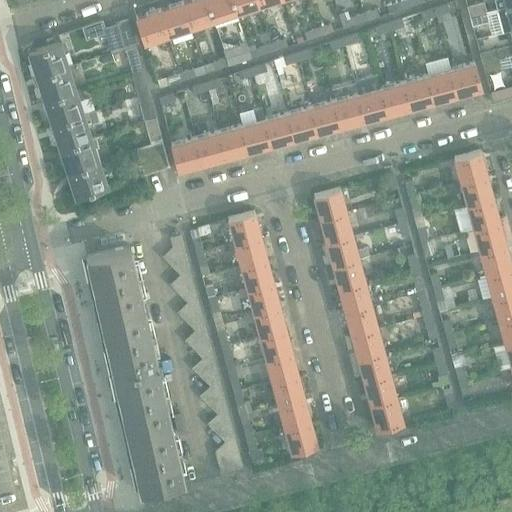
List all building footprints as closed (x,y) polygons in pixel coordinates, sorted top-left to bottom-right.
[(207,0),(186,0),(183,1),(191,28),(213,21),(214,21),(207,0)] [(232,0),(207,0),(214,21),(213,21),(215,27),(238,20),(236,14),(237,14),(232,0)] [(257,0),(232,0),(237,14),(259,6),(257,0)] [(398,8),(411,4),(409,0),(395,0),(396,2),(398,8)] [(483,0),(465,5),(468,16),(486,12),(483,0)] [(183,1),(159,9),(168,36),(191,28),(183,1)] [(396,2),(386,5),(388,12),(398,9),(398,8),(396,2)] [(447,2),(433,6),(435,14),(449,10),(447,2)] [(510,29),(511,30),(511,29),(511,4),(505,7),(504,6),(496,8),(502,31),(510,29)] [(423,18),(435,14),(433,6),(420,11),(423,18)] [(376,8),(362,12),(365,19),(378,15),(376,8)] [(167,36),(168,36),(159,9),(136,17),(144,44),(146,43),(149,52),(169,45),(167,36)] [(346,11),(338,13),(342,27),(351,24),(348,17),(346,11)] [(352,23),(365,19),(362,12),(349,16),(352,23)] [(488,20),(486,12),(468,16),(471,24),(488,20)] [(401,17),(388,22),(390,30),(404,25),(401,17)] [(101,20),(81,26),(85,39),(104,32),(103,28),(101,20)] [(128,21),(118,23),(125,48),(135,46),(128,21)] [(330,22),(317,26),(319,34),(333,30),(330,22)] [(377,34),(390,30),(388,22),(374,26),(377,34)] [(110,53),(123,49),(125,48),(118,23),(103,28),(104,32),(110,53)] [(306,38),(319,34),(317,26),(303,31),(306,38)] [(499,57),(508,55),(511,53),(511,29),(511,30),(511,34),(511,42),(496,46),(499,57)] [(267,31),(258,34),(260,41),(269,38),(267,31)] [(355,32),(342,36),(344,44),(357,40),(355,32)] [(284,36),(270,41),(273,49),(287,45),(284,36)] [(331,49),(344,44),(342,36),(328,40),(331,49)] [(223,47),(226,55),(228,64),(250,57),(245,40),(223,47)] [(260,53),(273,49),(270,41),(258,45),(260,53)] [(27,52),(35,76),(67,66),(59,42),(27,52)] [(135,46),(125,48),(123,49),(129,72),(141,68),(135,46)] [(478,51),(481,62),(497,57),(494,46),(478,51)] [(309,47),(295,51),(297,59),(312,55),(309,47)] [(284,63),(297,59),(295,51),(282,55),(284,63)] [(214,68),(228,64),(226,55),(211,60),(214,68)] [(499,64),(497,57),(481,62),(483,69),(499,64)] [(263,61),(250,66),(252,74),(266,70),(263,61)] [(473,62),(450,69),(457,94),(480,88),(473,62)] [(35,76),(43,100),(75,90),(67,66),(35,76)] [(239,78),(252,74),(250,66),(237,70),(239,78)] [(192,67),(179,71),(182,79),(194,75),(192,67)] [(129,72),(136,95),(148,91),(141,68),(129,72)] [(450,69),(427,75),(434,100),(457,94),(450,69)] [(169,84),(182,79),(179,71),(166,75),(169,84)] [(427,75),(404,81),(411,106),(434,100),(427,75)] [(218,76),(205,81),(207,88),(220,84),(218,76)] [(194,93),(207,88),(205,81),(191,85),(194,93)] [(404,81),(380,87),(387,113),(411,106),(404,81)] [(214,87),(208,89),(211,104),(218,102),(214,87)] [(380,87),(357,94),(364,119),(387,113),(380,87)] [(324,103),(310,106),(317,132),(340,125),(333,100),(330,89),(321,91),(324,103)] [(43,100),(51,125),(83,114),(75,90),(43,100)] [(136,95),(142,119),(154,115),(148,91),(136,95)] [(171,91),(158,96),(161,104),(174,100),(171,91)] [(357,94),(333,100),(340,125),(364,119),(357,94)] [(310,106),(287,113),(294,138),(317,132),(310,106)] [(51,125),(59,148),(90,137),(86,125),(98,121),(94,110),(83,114),(51,125)] [(287,113),(264,119),(271,144),(294,138),(287,113)] [(150,145),(162,142),(154,115),(142,119),(150,145)] [(264,119),(242,125),(249,150),(271,144),(264,119)] [(242,125),(219,131),(225,157),(249,150),(242,125)] [(219,131),(195,138),(202,163),(225,157),(219,131)] [(59,148),(66,172),(98,162),(90,137),(59,148)] [(178,169),(202,163),(195,138),(171,144),(178,169)] [(162,142),(150,145),(157,170),(168,167),(162,142)] [(143,174),(157,170),(150,145),(136,149),(143,174)] [(453,157),(459,177),(485,170),(479,150),(453,157)] [(106,186),(98,162),(66,172),(75,196),(106,186)] [(459,177),(465,200),(491,193),(485,170),(459,177)] [(388,191),(396,189),(392,173),(384,176),(388,191)] [(403,181),(406,191),(414,189),(412,179),(403,181)] [(313,195),(318,214),(344,207),(339,188),(313,195)] [(419,206),(414,189),(406,191),(411,208),(419,206)] [(458,227),(471,223),(497,216),(491,193),(465,200),(452,203),(458,227)] [(393,208),(396,218),(404,216),(401,206),(393,208)] [(318,214),(324,237),(350,230),(344,207),(318,214)] [(227,218),(233,238),(259,232),(253,211),(227,218)] [(408,233),(404,216),(396,218),(400,235),(408,233)] [(471,223),(478,247),(504,240),(497,216),(471,223)] [(208,223),(188,228),(191,237),(199,235),(210,232),(208,223)] [(416,227),(419,238),(427,235),(424,225),(416,227)] [(324,237),(331,260),(368,251),(367,246),(356,249),(350,230),(324,237)] [(233,238),(239,262),(265,255),(259,232),(233,238)] [(193,283),(181,241),(179,233),(170,236),(171,241),(161,251),(179,268),(193,283)] [(191,237),(194,249),(202,247),(199,235),(191,237)] [(432,252),(427,235),(419,238),(424,254),(432,252)] [(478,247),(484,269),(510,262),(504,240),(478,247)] [(129,246),(85,256),(138,492),(183,481),(129,246)] [(206,263),(202,247),(194,249),(198,265),(206,263)] [(331,260),(337,284),(363,277),(358,258),(369,255),(368,251),(331,260)] [(406,255),(408,264),(416,262),(414,253),(406,255)] [(233,265),(239,287),(272,279),(265,255),(239,262),(240,263),(233,265)] [(421,279),(416,262),(408,264),(413,281),(421,279)] [(484,269),(490,292),(511,286),(511,268),(510,262),(484,269)] [(168,279),(186,297),(201,311),(193,283),(179,268),(168,279)] [(429,273),(432,283),(440,281),(437,271),(429,273)] [(201,274),(207,296),(215,294),(209,272),(201,274)] [(337,284),(343,306),(369,299),(363,277),(337,284)] [(249,298),(252,307),(278,300),(272,279),(239,287),(242,300),(249,298)] [(441,286),(440,281),(432,283),(436,301),(444,299),(441,286)] [(449,284),(441,286),(444,299),(452,297),(449,284)] [(511,286),(490,292),(497,316),(511,311),(511,286)] [(416,293),(421,311),(429,309),(424,291),(416,293)] [(219,309),(215,294),(207,296),(211,311),(219,309)] [(176,307),(194,324),(208,339),(201,311),(186,297),(176,307)] [(343,306),(350,329),(376,323),(369,299),(343,306)] [(252,307),(258,331),(284,324),(278,300),(252,307)] [(434,327),(429,309),(421,311),(426,329),(434,327)] [(511,311),(497,316),(503,339),(511,336),(511,311)] [(442,320),(444,330),(452,328),(449,318),(442,320)] [(350,329),(356,353),(382,346),(376,323),(350,329)] [(184,335),(202,353),(216,367),(208,339),(194,324),(184,335)] [(258,331),(265,353),(290,346),(284,324),(258,331)] [(216,330),(219,341),(227,339),(224,328),(216,330)] [(457,344),(452,328),(444,330),(449,346),(457,344)] [(500,369),(511,366),(510,362),(511,361),(511,336),(503,339),(504,342),(493,345),(500,369)] [(219,341),(225,364),(233,362),(227,339),(219,341)] [(265,353),(272,379),(297,372),(290,346),(265,353)] [(356,353),(363,377),(389,370),(382,346),(356,353)] [(430,348),(433,359),(442,356),(439,346),(430,348)] [(191,363),(209,380),(224,395),(216,367),(202,353),(191,363)] [(446,373),(442,356),(433,359),(438,375),(446,373)] [(225,364),(232,389),(240,387),(233,362),(225,364)] [(454,366),(457,376),(465,373),(462,364),(454,366)] [(363,377),(369,400),(395,392),(389,370),(363,377)] [(272,379),(278,401),(303,394),(297,372),(272,379)] [(469,387),(465,373),(457,376),(461,390),(469,387)] [(199,391),(216,408),(231,423),(224,395),(209,380),(199,391)] [(245,404),(240,387),(232,389),(237,406),(245,404)] [(446,404),(455,402),(451,389),(443,391),(446,404)] [(402,417),(395,392),(369,400),(375,424),(402,417)] [(278,401),(284,424),(310,417),(303,394),(278,401)] [(206,419),(224,437),(239,452),(231,423),(216,408),(206,419)] [(239,414),(245,434),(252,432),(246,412),(239,414)] [(316,440),(310,417),(284,424),(290,448),(316,440)] [(260,447),(256,448),(252,432),(245,434),(252,460),(263,457),(260,447)] [(242,464),(239,452),(224,437),(214,446),(221,470),(242,464)]
